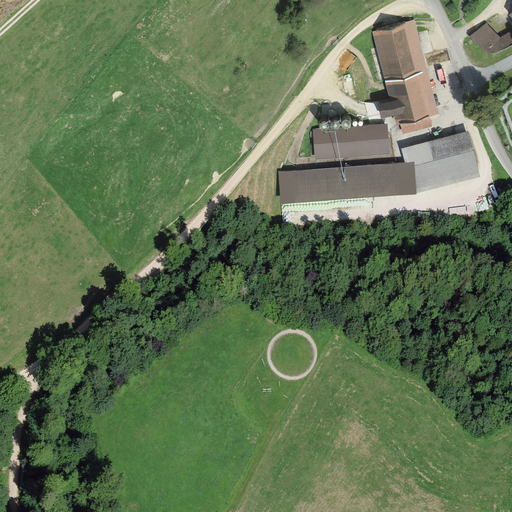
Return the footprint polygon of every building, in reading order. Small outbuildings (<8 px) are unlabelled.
[(427,67),(414,18),(373,30),(390,92),(376,96),(381,114),(394,110),(397,120),(401,119),(404,130),(430,123),(427,113),(437,110),(425,67),(427,67)] [(486,21),(469,35),(488,53),(492,51),(497,52),(511,42),(511,27),(500,35),(486,21)] [(314,156),(389,151),(387,121),(312,126),(314,156)] [(402,146),(413,189),(479,172),(468,130),(402,146)] [(397,161),(294,169),(296,197),(399,190),(397,161)]
